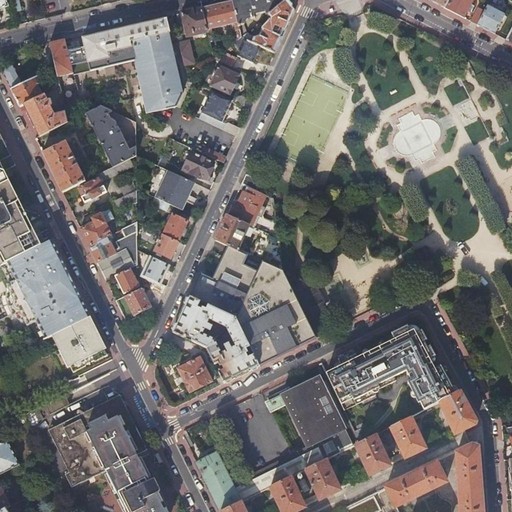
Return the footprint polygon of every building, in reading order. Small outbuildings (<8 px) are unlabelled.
[(10,0),(13,12),(21,9),(18,0),(10,0)] [(285,0),(236,0),(233,1),(239,26),(239,25),(240,26),(240,30),(242,37),(248,33),(244,25),(247,20),(255,18),(255,15),(265,13),(268,16),(286,1),(285,0)] [(427,0),(444,8),(448,0),(427,0)] [(448,0),(444,8),(464,18),(473,0),(448,0)] [(202,8),(208,32),(209,37),(214,35),(212,29),(234,23),(235,27),(240,26),(239,25),(239,26),(233,1),(202,8)] [(295,11),(286,1),(268,16),(271,19),(270,22),(263,28),(260,35),(255,37),(249,35),(248,33),(242,37),(245,39),(261,47),(275,54),(295,11)] [(485,12),(478,26),(495,34),(504,15),(487,6),(485,12)] [(202,8),(182,13),(188,37),(208,32),(202,8)] [(477,8),(470,22),(478,26),(485,12),(477,8)] [(7,16),(9,27),(17,25),(13,12),(8,13),(7,16)] [(98,32),(82,36),(89,62),(109,57),(108,53),(131,47),(132,52),(137,69),(148,114),(177,106),(183,94),(169,32),(170,32),(167,18),(115,31),(117,39),(100,43),(98,35),(98,32)] [(262,26),(260,23),(253,29),(255,31),(262,26)] [(242,37),(240,30),(231,32),(234,44),(242,37)] [(115,31),(98,35),(100,43),(117,39),(115,31)] [(211,41),(215,59),(224,52),(226,50),(223,38),(222,39),(221,36),(218,36),(219,39),(211,41)] [(253,63),(261,47),(245,39),(238,56),(253,63)] [(190,41),(180,43),(186,66),(190,65),(195,64),(190,41)] [(109,57),(128,53),(132,52),(131,47),(108,53),(109,57)] [(132,70),(137,69),(132,52),(128,53),(132,70)] [(224,52),(215,59),(232,67),(236,58),(224,52)] [(1,70),(20,107),(24,105),(42,96),(37,86),(41,84),(37,77),(22,84),(13,65),(1,70)] [(190,65),(186,66),(189,80),(196,75),(190,65)] [(240,75),(220,66),(211,86),(231,96),(240,75)] [(52,91),(60,87),(56,72),(48,74),(52,91)] [(201,86),(194,83),(189,94),(196,97),(201,86)] [(199,118),(236,136),(240,128),(230,123),(229,126),(222,122),(232,101),(212,92),(199,118)] [(24,105),(40,136),(68,123),(66,114),(55,118),(50,107),(52,106),(50,100),(47,101),(44,95),(42,96),(24,105)] [(235,103),(249,109),(253,100),(242,95),(238,96),(235,103)] [(129,160),(137,156),(137,147),(131,150),(130,148),(129,148),(111,113),(113,112),(102,107),(86,114),(113,168),(129,160)] [(131,128),(126,118),(121,120),(126,131),(131,128)] [(131,128),(137,125),(137,123),(126,118),(131,128)] [(0,265),(41,245),(32,228),(37,225),(44,222),(39,214),(38,214),(24,221),(16,204),(16,203),(17,203),(17,202),(18,202),(18,201),(18,200),(18,199),(16,194),(13,193),(1,169),(8,165),(12,166),(13,166),(13,165),(14,163),(14,162),(10,155),(6,153),(2,145),(5,144),(4,142),(0,140),(0,265)] [(42,153),(62,193),(78,185),(93,178),(90,174),(84,178),(66,142),(42,153)] [(6,153),(10,155),(5,144),(2,145),(6,153)] [(205,155),(195,150),(193,154),(196,156),(197,155),(200,156),(200,157),(203,159),(205,155)] [(213,150),(212,151),(209,157),(224,163),(227,157),(213,150)] [(196,156),(193,154),(192,153),(184,170),(200,178),(201,176),(207,179),(214,164),(211,162),(208,160),(207,161),(203,159),(200,157),(200,156),(197,155),(196,156)] [(133,167),(129,160),(113,168),(96,176),(98,180),(79,189),(83,196),(81,197),(85,203),(106,192),(103,186),(102,187),(100,183),(133,167)] [(169,171),(156,198),(159,199),(170,204),(183,211),(196,183),(169,171)] [(261,181),(246,174),(242,184),(247,187),(256,191),(261,181)] [(93,178),(78,185),(79,189),(98,180),(96,176),(93,178)] [(124,195),(136,189),(133,182),(120,188),(124,195)] [(266,195),(256,191),(247,187),(240,202),(236,201),(229,216),(249,225),(254,227),(259,217),(256,216),(261,206),(266,195)] [(22,208),(18,199),(18,200),(18,201),(18,202),(17,202),(17,203),(16,203),(16,204),(24,221),(38,214),(22,208)] [(170,204),(159,199),(156,206),(167,211),(170,204)] [(266,208),(261,206),(256,216),(259,217),(265,220),(263,215),(266,208)] [(94,222),(80,229),(89,246),(108,237),(112,235),(109,229),(111,228),(109,225),(107,226),(105,223),(114,219),(109,211),(92,219),(94,222)] [(173,214),(163,234),(179,242),(188,221),(173,214)] [(229,216),(227,215),(215,240),(229,246),(239,251),(240,249),(239,248),(249,225),(229,216)] [(279,239),(276,220),(269,222),(265,220),(259,217),(254,227),(279,239)] [(137,223),(133,225),(127,228),(130,234),(116,242),(121,252),(116,254),(108,237),(89,246),(106,281),(115,276),(131,268),(137,265),(137,254),(137,250),(137,223)] [(45,243),(37,225),(32,228),(41,245),(45,243)] [(179,242),(163,234),(155,251),(171,258),(179,242)] [(69,274),(52,240),(45,243),(41,245),(0,265),(11,287),(9,288),(7,295),(8,304),(12,313),(20,320),(26,322),(28,321),(39,343),(52,336),(56,334),(83,321),(87,319),(91,317),(73,282),(71,283),(67,275),(69,274)] [(263,262),(284,272),(283,269),(280,251),(273,252),(249,241),(243,253),(247,255),(263,262)] [(247,255),(243,253),(239,251),(229,246),(214,279),(232,288),(247,255)] [(152,257),(137,250),(137,254),(151,260),(152,257)] [(247,295),(263,262),(247,255),(232,288),(247,295)] [(168,264),(152,257),(151,260),(144,275),(155,281),(151,289),(163,295),(167,286),(160,283),(168,264)] [(260,366),(316,338),(312,331),(296,298),(284,272),(263,262),(247,295),(232,288),(214,279),(203,274),(191,298),(236,319),(260,366)] [(131,268),(115,276),(124,294),(140,286),(131,268)] [(310,290),(320,311),(326,308),(325,304),(324,298),(321,293),(319,289),(317,287),(310,290)] [(141,288),(116,301),(127,323),(136,318),(135,315),(150,307),(156,310),(163,295),(151,289),(144,293),(141,288)] [(296,298),(312,331),(327,323),(320,311),(310,290),(296,298)] [(227,328),(236,319),(191,298),(189,297),(172,332),(186,338),(186,336),(185,335),(187,332),(190,334),(189,336),(191,336),(189,340),(207,348),(216,340),(206,336),(208,334),(204,332),(205,329),(209,331),(212,326),(207,323),(209,320),(227,328)] [(97,329),(91,317),(87,319),(93,331),(97,329)] [(87,319),(83,321),(56,334),(62,346),(58,348),(65,363),(68,361),(70,366),(73,372),(86,366),(85,364),(94,360),(95,362),(107,355),(104,349),(103,350),(101,345),(104,344),(97,329),(93,331),(87,319)] [(224,383),(260,366),(236,319),(227,328),(236,346),(232,348),(230,343),(225,346),(227,350),(224,352),(222,348),(221,349),(216,340),(207,348),(216,367),(219,365),(220,366),(222,365),(224,369),(221,370),(220,369),(218,371),(221,377),(224,383)] [(326,373),(346,416),(361,408),(378,399),(375,395),(381,392),(383,396),(399,387),(397,383),(409,376),(412,382),(409,383),(420,404),(422,403),(426,410),(439,402),(454,393),(455,393),(441,366),(435,369),(430,360),(436,357),(430,346),(427,348),(424,342),(427,341),(422,331),(416,334),(414,331),(411,332),(407,327),(391,334),(394,340),(362,356),(363,358),(358,361),(354,352),(337,360),(340,366),(326,373)] [(62,346),(56,334),(52,336),(58,348),(62,346)] [(212,381),(200,357),(177,369),(190,393),(212,381)] [(307,447),(345,429),(347,428),(324,381),(322,383),(319,376),(265,402),(270,412),(286,404),(307,447)] [(439,402),(455,435),(464,430),(475,425),(476,423),(459,391),(455,393),(454,393),(439,402)] [(69,405),(64,395),(45,405),(50,414),(69,405)] [(64,474),(66,478),(67,478),(72,487),(106,470),(126,511),(165,511),(156,494),(159,491),(159,488),(155,478),(154,478),(150,480),(138,455),(143,452),(147,450),(120,395),(48,430),(68,472),(64,474)] [(37,408),(33,410),(39,421),(43,419),(37,408)] [(9,423),(12,429),(26,422),(23,416),(9,423)] [(511,417),(501,418),(501,425),(511,424),(511,417)] [(425,449),(410,418),(407,419),(391,427),(401,450),(399,451),(400,454),(389,460),(392,465),(425,449)] [(206,425),(204,421),(191,428),(193,432),(189,434),(188,438),(188,439),(185,441),(188,446),(191,444),(195,445),(212,436),(213,433),(210,426),(206,425)] [(357,430),(354,432),(359,443),(369,438),(362,424),(355,427),(357,430)] [(345,429),(307,447),(310,453),(233,491),(230,485),(215,455),(197,464),(220,511),(240,502),(270,487),(289,478),(305,470),(325,460),(354,446),(345,429)] [(369,438),(359,443),(355,445),(369,476),(389,467),(375,435),(369,438)] [(6,441),(2,443),(0,443),(0,473),(18,465),(6,441)] [(481,511),(478,448),(472,446),(456,454),(461,511),(481,511)] [(310,453),(307,447),(230,485),(233,491),(310,453)] [(340,491),(325,460),(305,470),(316,491),(313,493),(315,496),(304,501),(306,506),(319,500),(320,500),(340,491)] [(386,488),(396,507),(446,483),(436,463),(386,488)] [(289,478),(270,487),(281,511),(295,511),(304,508),(289,478)] [(0,510),(6,508),(10,506),(1,487),(0,487),(0,510)] [(386,488),(377,492),(383,506),(381,507),(383,511),(391,511),(394,511),(397,511),(398,511),(396,507),(386,488)] [(377,511),(381,510),(373,496),(346,510),(347,511),(377,511)] [(244,511),(240,502),(220,511),(244,511)]
